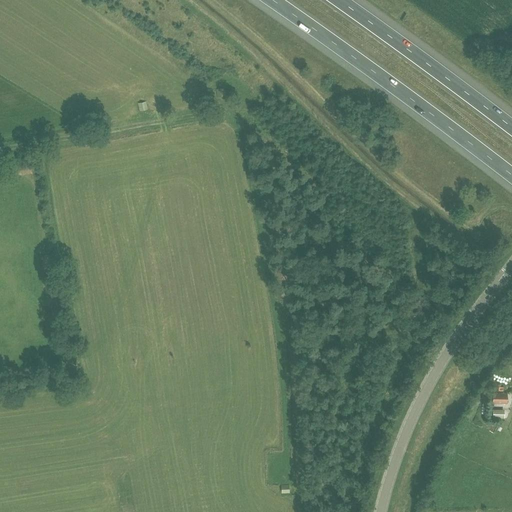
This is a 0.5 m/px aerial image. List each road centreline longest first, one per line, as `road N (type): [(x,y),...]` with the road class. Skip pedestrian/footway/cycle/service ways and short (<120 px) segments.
road 1 (track): [(0,154),(234,115),(286,370),(290,465)]
road 2 (motorway): [(270,0),(511,177)]
road 3 (unclassified): [(380,511),(430,383),(511,266)]
road 4 (motorway): [(511,128),(336,0)]
